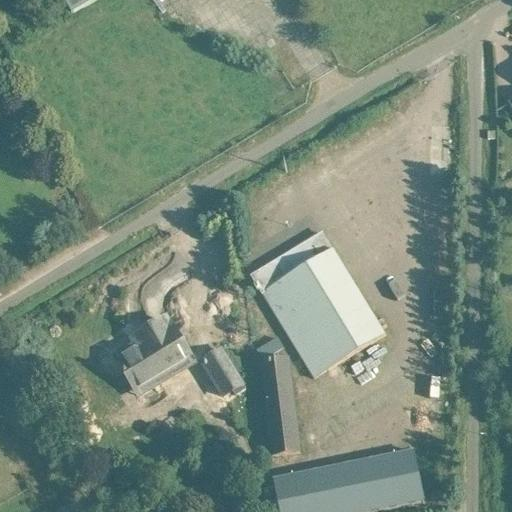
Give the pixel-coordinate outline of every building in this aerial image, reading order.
[(62,0),(72,15),(97,0),(62,0)] [(451,172),(463,172),(462,140),(450,140),(451,172)] [(463,246),(464,226),(442,225),(442,246),(463,246)] [(252,278),(257,285),(314,380),(385,337),(323,235),(252,278)] [(134,340),(138,347),(116,360),(124,373),(123,374),(125,377),(142,402),(196,368),(171,327),(169,328),(165,321),(134,340)] [(277,339),(256,351),(262,362),(283,350),(277,339)] [(203,362),(200,364),(222,400),(225,398),(233,393),(236,397),(247,391),(244,386),(222,350),(203,362)] [(272,458),(301,454),(289,361),(261,364),(272,458)] [(274,481),(276,488),(264,490),(268,511),(377,511),(424,502),(413,453),(274,481)] [(202,511),(227,511),(226,509),(223,506),(219,504),(215,503),(211,504),(207,506),(204,509),(202,511)]
